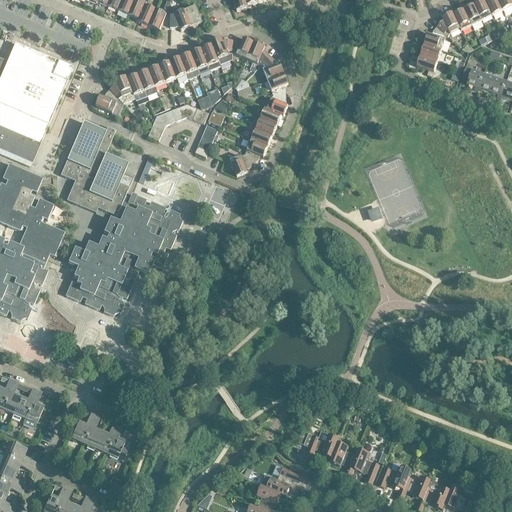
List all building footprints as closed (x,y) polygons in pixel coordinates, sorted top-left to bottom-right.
[(123,0),(110,0),(107,8),(118,12),(123,0)] [(136,0),(135,0),(123,0),(118,12),(129,17),(136,0)] [(138,24),(145,7),(146,7),(147,5),(136,0),(129,17),(136,20),(135,22),(138,24)] [(232,0),(234,3),(237,13),(248,10),(245,0),(232,0)] [(245,0),(248,10),(251,9),(251,6),(258,4),(257,0),(245,0)] [(486,0),(484,1),(492,17),(502,12),(496,0),(486,0)] [(496,0),(502,12),(511,7),(511,6),(508,0),(496,0)] [(484,1),(474,6),(482,22),(492,17),(484,1)] [(472,28),(482,22),(474,6),(464,11),(472,28)] [(156,11),(146,7),(145,7),(138,24),(148,28),(156,11)] [(170,31),(176,31),(179,29),(181,33),(191,29),(185,12),(183,8),(170,13),(170,18),(170,31)] [(203,24),(199,14),(196,8),(185,12),(191,29),(203,24)] [(159,33),(161,29),(165,31),(170,31),(170,18),(156,11),(148,28),(159,33)] [(460,30),(461,33),(472,28),(464,11),(456,15),(455,13),(452,14),(460,30)] [(444,23),(440,25),(436,29),(446,37),(460,30),(452,14),(442,19),(444,23)] [(62,38),(64,32),(58,29),(55,35),(62,38)] [(432,37),(428,35),(424,46),(441,52),(446,37),(436,29),(433,33),(432,37)] [(499,31),(500,34),(502,38),(507,36),(504,29),(499,31)] [(218,61),(219,63),(220,67),(232,62),(233,55),(233,42),(227,42),(224,44),(222,40),(211,44),(218,61)] [(242,44),(238,42),(233,42),(233,55),(247,61),(254,45),(243,40),(242,44)] [(219,63),(218,61),(211,44),(208,45),(209,48),(202,51),(208,67),(209,67),(210,72),(221,68),(220,67),(219,63)] [(0,150),(12,156),(32,165),(73,70),(15,45),(7,63),(0,60),(0,150)] [(263,53),(265,49),(254,45),(247,61),(261,68),(271,58),(267,55),(263,53)] [(420,57),(438,63),(441,52),(424,46),(420,57)] [(210,72),(209,67),(208,67),(202,51),(191,55),(200,76),(210,72)] [(492,52),(490,58),(494,60),(499,61),(501,55),(496,54),(492,52)] [(191,55),(180,59),(187,76),(189,81),(199,76),(200,76),(191,55)] [(420,57),(417,68),(429,73),(428,77),(432,78),(433,74),(434,74),(438,63),(420,57)] [(276,66),(275,62),(271,58),(261,68),(267,82),(284,75),(280,65),(276,66)] [(176,80),(187,76),(180,59),(170,63),(176,80)] [(166,85),(176,80),(170,63),(159,68),(166,85)] [(159,68),(148,72),(155,89),(160,87),(166,85),(159,68)] [(452,80),(458,83),(462,71),(457,70),(456,69),(452,80)] [(468,83),(467,87),(479,91),(484,75),(466,69),(462,81),(468,83)] [(148,72),(138,76),(147,98),(158,94),(155,89),(148,72)] [(285,88),(288,86),(284,75),(267,82),(273,97),(286,97),(286,91),(285,88)] [(484,75),(479,91),(490,94),(495,79),(484,75)] [(130,77),(127,78),(135,101),(136,103),(147,98),(138,76),(131,79),(130,77)] [(119,101),(123,105),(135,101),(127,78),(116,82),(117,86),(114,88),(110,91),(119,101)] [(203,88),(213,83),(210,79),(201,83),(203,88)] [(495,79),(490,94),(501,98),(507,82),(495,79)] [(511,101),(511,84),(507,82),(501,98),(511,101)] [(96,108),(112,116),(119,101),(110,91),(106,95),(104,99),(100,97),(96,108)] [(285,106),(286,102),(286,97),(273,97),(267,111),(284,118),(288,108),(285,106)] [(170,110),(165,98),(159,100),(164,113),(170,110)] [(178,110),(183,121),(187,119),(187,106),(178,110)] [(197,110),(187,106),(187,119),(192,121),(197,110)] [(172,112),(177,123),(183,121),(178,110),(172,112)] [(197,110),(192,121),(198,124),(202,112),(197,110)] [(280,121),(282,121),(284,118),(267,111),(265,110),(260,121),(277,128),(280,121)] [(170,126),(177,123),(172,112),(166,114),(170,126)] [(204,126),(209,115),(202,112),(198,124),(204,126)] [(166,127),(167,127),(170,126),(166,114),(157,118),(166,127)] [(157,118),(153,127),(164,132),(166,127),(157,118)] [(260,121),(258,127),(253,124),(250,129),(256,131),(272,138),(277,128),(260,121)] [(147,265),(162,271),(168,256),(163,254),(165,250),(170,252),(176,237),(171,235),(172,234),(176,232),(178,233),(182,223),(180,222),(179,218),(180,216),(170,212),(169,214),(165,215),(163,215),(165,210),(150,203),(148,208),(144,206),(146,202),(131,195),(129,200),(125,198),(133,179),(124,175),(128,165),(105,156),(111,143),(115,132),(107,128),(105,133),(83,124),(60,177),(74,183),(66,202),(95,214),(97,210),(116,218),(114,222),(119,224),(109,248),(113,250),(112,255),(88,244),(85,249),(81,247),(79,252),(74,250),(68,265),(72,267),(70,272),(75,274),(73,278),(78,281),(76,285),(71,283),(65,298),(80,304),(82,299),(86,301),(84,306),(99,312),(101,307),(102,308),(104,312),(103,314),(113,318),(114,316),(118,315),(120,316),(124,306),(122,305),(121,301),(121,299),(126,301),(132,286),(128,284),(129,280),(134,282),(141,267),(136,265),(138,261),(142,263),(144,258),(149,260),(147,265)] [(153,127),(150,133),(161,137),(164,132),(153,127)] [(215,138),(218,132),(207,127),(204,133),(215,138)] [(268,149),(272,138),(256,131),(251,141),(268,149)] [(159,143),(161,137),(150,133),(148,138),(159,143)] [(214,142),(215,138),(204,133),(202,139),(213,143),(214,142)] [(213,143),(202,139),(200,144),(211,149),(213,143)] [(260,158),(263,160),(268,149),(251,141),(245,156),(254,165),(258,161),(260,158)] [(209,154),(211,149),(200,144),(198,149),(209,154)] [(206,159),(208,156),(209,154),(198,149),(195,155),(206,159)] [(247,171),(250,169),(254,165),(245,156),(230,162),(237,179),(248,174),(247,171)] [(138,183),(143,185),(153,162),(148,160),(138,183)] [(32,176),(28,174),(8,165),(2,180),(7,182),(5,186),(0,184),(0,185),(0,314),(6,318),(8,313),(9,313),(11,318),(10,319),(20,324),(21,322),(25,320),(27,321),(31,311),(30,310),(28,306),(29,305),(33,307),(40,292),(35,290),(37,285),(41,287),(48,273),(43,271),(49,257),(54,259),(61,242),(64,234),(40,224),(42,220),(47,222),(53,207),(38,201),(34,210),(30,209),(34,199),(29,197),(31,193),(36,195),(42,180),(32,176)] [(378,208),(367,212),(371,223),(382,219),(378,208)] [(58,250),(65,253),(68,246),(66,245),(61,243),(58,250)] [(28,341),(33,338),(30,330),(24,332),(28,341)] [(124,374),(126,369),(110,361),(107,366),(124,374)] [(0,390),(0,409),(2,411),(14,382),(9,380),(4,392),(0,390)] [(2,411),(13,415),(21,399),(14,396),(19,384),(14,382),(2,411)] [(13,415),(11,420),(19,423),(21,419),(25,420),(37,392),(32,390),(27,402),(21,399),(15,412),(13,415)] [(25,420),(22,425),(34,430),(36,425),(43,409),(36,406),(42,394),(37,392),(25,420)] [(90,414),(85,427),(78,424),(71,440),(83,445),(95,417),(90,414)] [(337,414),(335,419),(346,423),(348,418),(337,414)] [(83,445),(94,450),(101,434),(95,431),(100,419),(95,417),(83,445)] [(108,436),(101,434),(94,450),(106,455),(118,426),(113,424),(108,436)] [(123,428),(118,426),(106,455),(123,462),(127,451),(122,449),(124,444),(118,441),(123,428)] [(306,455),(307,455),(312,458),(315,452),(322,455),(321,456),(331,460),(332,460),(338,444),(340,441),(329,436),(329,438),(321,435),(319,440),(313,437),(313,439),(308,437),(303,447),(308,449),(306,455)] [(33,468),(35,463),(23,458),(26,451),(9,444),(4,456),(33,468)] [(343,479),(349,482),(354,471),(351,470),(357,458),(356,457),(353,456),(352,457),(346,454),(348,448),(338,444),(332,460),(331,460),(329,464),(340,468),(341,465),(348,468),(343,479)] [(369,455),(359,451),(356,457),(357,458),(351,470),(354,471),(361,474),(361,473),(368,476),(365,484),(371,487),(379,467),(373,464),(373,465),(366,462),(369,455)] [(382,456),(379,464),(384,466),(387,458),(387,457),(383,455),(382,456)] [(0,467),(16,474),(19,468),(31,473),(33,468),(4,456),(0,466),(0,467)] [(0,480),(23,491),(25,486),(13,481),(16,474),(0,467),(0,480)] [(393,488),(400,491),(403,492),(408,479),(409,479),(411,473),(401,468),(398,476),(391,473),(392,472),(385,469),(378,487),(384,490),(387,484),(393,486),(393,488)] [(261,487),(266,490),(267,489),(280,495),(280,496),(286,498),(290,488),(289,487),(292,481),(299,484),(302,477),(283,469),(280,476),(281,476),(278,483),(265,477),(261,487)] [(86,471),(83,478),(89,480),(92,474),(86,471)] [(412,481),(409,479),(408,479),(403,492),(400,491),(396,501),(402,504),(407,492),(414,495),(413,498),(420,501),(422,502),(428,489),(430,485),(431,483),(421,478),(418,484),(412,481)] [(0,494),(6,497),(9,491),(21,496),(23,491),(0,480),(0,494)] [(420,501),(415,511),(416,511),(422,511),(425,505),(432,508),(441,511),(442,511),(445,507),(450,493),(440,489),(430,485),(428,489),(422,502),(420,501)] [(267,489),(266,490),(261,487),(257,498),(262,500),(259,507),(259,506),(257,509),(263,511),(272,511),(270,511),(273,505),(276,506),(280,496),(280,495),(267,489)] [(463,492),(452,487),(450,493),(445,507),(455,511),(455,510),(460,511),(469,511),(473,504),(467,501),(466,502),(460,499),(463,492)] [(57,511),(67,490),(62,488),(57,500),(50,497),(43,511),(57,511)] [(72,492),(67,490),(57,511),(71,511),(73,507),(67,504),(72,492)] [(0,507),(10,511),(14,511),(16,509),(3,504),(6,497),(0,494),(0,507)] [(80,510),(73,507),(71,511),(84,511),(90,500),(85,498),(80,510)] [(90,511),(95,502),(90,500),(84,511),(90,511)]
